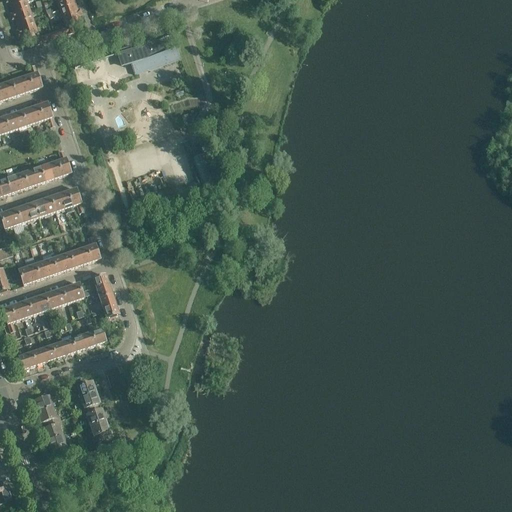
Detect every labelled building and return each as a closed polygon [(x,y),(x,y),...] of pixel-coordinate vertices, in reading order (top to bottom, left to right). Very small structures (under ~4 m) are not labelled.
[(26,4),(24,0),(10,0),(7,1),(8,3),(9,3),(11,9),(26,4)] [(76,6),(74,0),(66,0),(57,3),(57,5),(59,4),(62,11),(76,6)] [(28,11),(26,4),(11,9),(13,15),(12,16),(13,18),(30,12),(30,11),(28,11)] [(80,14),(79,12),(78,12),(76,6),(62,11),(64,18),(62,19),(63,20),(80,14)] [(31,21),(29,14),(31,14),(30,12),(13,18),(14,20),(15,20),(17,26),(31,21)] [(82,24),(80,17),(81,17),(80,14),(63,20),(63,22),(65,21),(67,28),(68,29),(71,27),(82,24)] [(34,28),(31,21),(17,26),(19,32),(18,33),(19,35),(36,29),(36,28),(34,28)] [(74,34),(71,27),(68,29),(67,28),(65,29),(66,31),(68,35),(68,36),(74,34)] [(37,38),(35,31),(37,31),(36,29),(19,35),(20,37),(21,37),(23,44),(33,40),(37,39),(37,38)] [(41,44),(68,35),(66,31),(40,40),(41,44)] [(42,45),(41,44),(40,40),(39,38),(37,38),(37,39),(33,40),(36,47),(42,45)] [(181,61),(178,50),(174,51),(169,53),(165,40),(121,54),(125,68),(132,66),(135,76),(181,61)] [(43,90),(38,76),(37,76),(34,68),(30,69),(33,77),(28,79),(33,94),(43,90)] [(33,94),(28,79),(23,81),(23,79),(20,80),(25,96),(33,94)] [(25,96),(20,80),(17,81),(18,82),(12,84),(17,99),(25,96)] [(17,99),(12,84),(6,86),(6,85),(3,86),(8,102),(17,99)] [(0,104),(8,102),(3,86),(0,87),(1,88),(0,88),(0,104)] [(89,101),(85,90),(85,89),(81,91),(81,90),(80,90),(83,100),(84,103),(85,103),(89,101)] [(53,120),(48,106),(38,109),(43,124),(48,122),(51,130),(55,129),(52,121),(53,120)] [(43,124),(38,109),(31,111),(36,128),(39,127),(38,125),(43,124)] [(36,128),(31,111),(22,114),(27,129),(33,127),(33,129),(36,128)] [(27,129),(22,114),(13,117),(19,133),(22,132),(21,131),(27,129)] [(192,125),(189,115),(183,117),(186,127),(192,125)] [(19,133),(13,117),(5,120),(10,135),(16,133),(16,134),(19,133)] [(10,135),(5,120),(0,121),(0,133),(2,139),(5,138),(4,137),(10,135)] [(72,176),(67,161),(66,162),(63,154),(59,155),(62,163),(57,165),(62,180),(72,176)] [(218,189),(206,154),(192,159),(204,194),(209,192),(218,189)] [(62,180),(57,165),(52,166),(52,165),(49,166),(54,182),(62,180)] [(54,182),(49,166),(46,167),(47,168),(41,170),(46,185),(54,182)] [(46,185),(41,170),(35,172),(35,171),(32,172),(37,188),(46,185)] [(37,188),(32,172),(29,173),(30,174),(24,176),(29,191),(37,188)] [(29,191),(24,176),(18,178),(18,177),(15,178),(20,194),(29,191)] [(20,194),(15,178),(12,179),(13,180),(7,182),(12,197),(20,194)] [(12,197),(7,182),(1,184),(1,182),(0,182),(0,189),(3,199),(12,197)] [(219,198),(223,194),(223,189),(223,187),(218,189),(209,192),(210,194),(204,197),(206,202),(219,198)] [(82,206),(77,191),(67,195),(72,209),(77,208),(80,216),(84,214),(81,207),(82,206)] [(72,209),(67,195),(60,197),(65,213),(68,212),(67,211),(72,209)] [(65,213),(60,197),(51,200),(56,215),(62,213),(62,214),(65,213)] [(56,215),(51,200),(43,203),(48,219),(51,218),(50,217),(56,215)] [(48,219),(43,203),(34,206),(39,221),(45,219),(45,220),(48,219)] [(39,221),(34,206),(25,209),(31,225),(34,224),(33,223),(39,221)] [(31,225),(25,209),(17,212),(22,226),(28,225),(28,226),(31,225)] [(22,226),(17,212),(8,215),(14,231),(17,230),(16,228),(22,226)] [(14,231),(8,215),(0,217),(0,218),(5,232),(11,230),(11,232),(14,231)] [(101,262),(96,247),(95,247),(92,240),(88,241),(91,249),(86,251),(91,265),(101,262)] [(91,265),(86,251),(81,252),(81,251),(78,252),(84,268),(91,265)] [(84,268),(78,252),(75,253),(76,254),(70,256),(75,271),(84,268)] [(75,271),(70,256),(64,258),(64,257),(61,258),(66,274),(75,271)] [(66,274),(61,258),(58,259),(59,260),(53,262),(58,277),(66,274)] [(58,277),(53,262),(47,264),(47,262),(44,263),(49,279),(58,277)] [(49,279),(44,263),(41,264),(42,266),(36,268),(41,282),(49,279)] [(41,282),(36,268),(30,270),(30,268),(27,269),(32,285),(41,282)] [(32,285),(27,269),(24,270),(25,271),(18,273),(23,288),(32,285)] [(109,287),(106,277),(93,282),(97,292),(109,287)] [(0,296),(10,293),(7,283),(0,284),(0,296)] [(85,301),(80,286),(71,289),(76,305),(79,304),(79,303),(85,301)] [(113,297),(109,287),(97,292),(100,302),(113,297)] [(76,305),(71,289),(62,292),(67,307),(73,305),(74,306),(76,305)] [(67,307),(62,292),(54,295),(59,311),(62,310),(62,309),(67,307)] [(59,311),(54,295),(45,298),(50,313),(56,311),(56,312),(59,311)] [(116,307),(113,297),(100,302),(104,312),(116,307)] [(50,313),(45,298),(37,301),(42,317),(45,316),(45,315),(50,313)] [(42,317),(37,301),(28,304),(33,318),(39,316),(39,318),(42,317)] [(33,318),(28,304),(20,306),(25,323),(28,322),(28,320),(33,318)] [(25,323),(20,306),(12,309),(17,324),(22,322),(22,324),(25,323)] [(120,318),(116,307),(104,312),(107,322),(120,318)] [(17,324),(12,309),(2,312),(7,327),(8,327),(11,335),(15,333),(12,326),(17,324)] [(107,345),(102,332),(92,335),(96,348),(107,345)] [(96,348),(92,335),(82,339),(87,351),(96,348)] [(87,351),(82,339),(72,342),(77,355),(87,351)] [(77,355),(72,342),(62,345),(67,358),(77,355)] [(67,358),(62,345),(52,349),(57,362),(67,358)] [(57,362),(52,349),(42,352),(47,365),(57,362)] [(47,365),(42,352),(32,356),(37,368),(47,365)] [(37,368),(32,356),(19,360),(23,373),(37,368)] [(93,385),(88,386),(86,387),(85,384),(74,387),(75,391),(78,390),(81,400),(78,401),(96,395),(93,385)] [(52,399),(51,395),(40,399),(41,402),(34,405),(38,415),(56,409),(55,408),(52,409),(49,400),(52,399)] [(100,406),(96,395),(78,401),(79,402),(82,401),(85,411),(82,412),(83,416),(94,412),(93,408),(100,406)] [(56,410),(56,409),(38,415),(41,426),(48,424),(50,427),(60,423),(59,419),(56,420),(53,411),(56,410)] [(95,415),(94,412),(83,416),(85,419),(87,418),(91,428),(88,429),(88,430),(106,423),(102,413),(95,415)] [(59,428),(62,427),(60,423),(50,427),(51,430),(44,433),(47,443),(65,437),(65,436),(62,437),(59,428)] [(110,434),(106,423),(88,430),(91,429),(94,439),(91,440),(93,444),(104,440),(103,436),(110,434)] [(65,438),(65,437),(47,443),(51,454),(58,452),(59,455),(70,451),(69,447),(66,448),(63,439),(65,438)] [(0,511),(6,509),(5,507),(11,505),(11,507),(13,506),(11,502),(8,494),(10,493),(8,489),(4,491),(2,484),(0,485),(0,511)]
